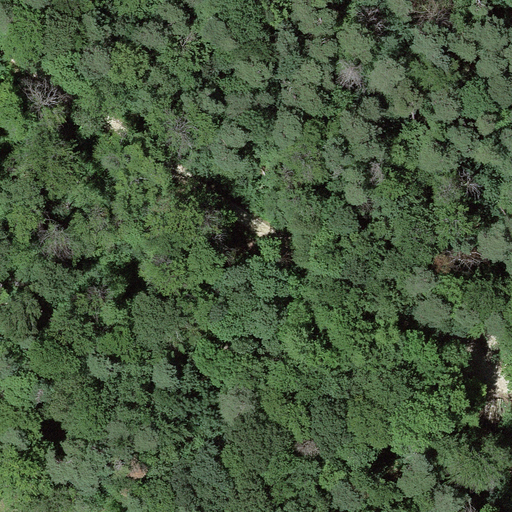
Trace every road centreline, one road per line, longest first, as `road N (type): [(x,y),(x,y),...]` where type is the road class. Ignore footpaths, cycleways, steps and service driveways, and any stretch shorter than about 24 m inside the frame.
road 1 (track): [(489,382),(0,36)]
road 2 (track): [(511,388),(198,345),(0,304)]
